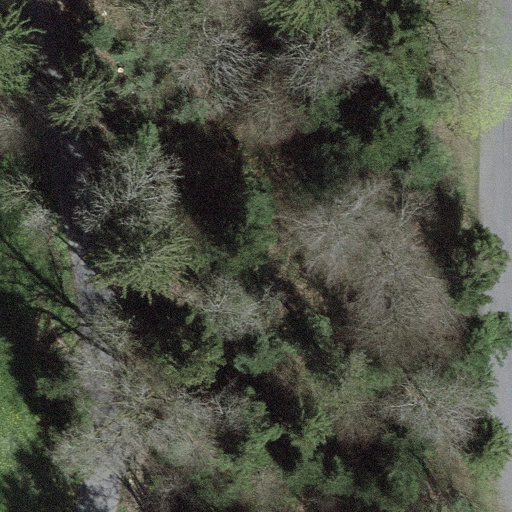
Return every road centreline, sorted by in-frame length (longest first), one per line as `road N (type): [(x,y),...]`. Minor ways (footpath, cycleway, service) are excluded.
road 1 (tertiary): [(93,511),(106,446),(100,311),(84,217),(24,0)]
road 2 (tertiary): [(502,0),(502,327),(511,449)]
